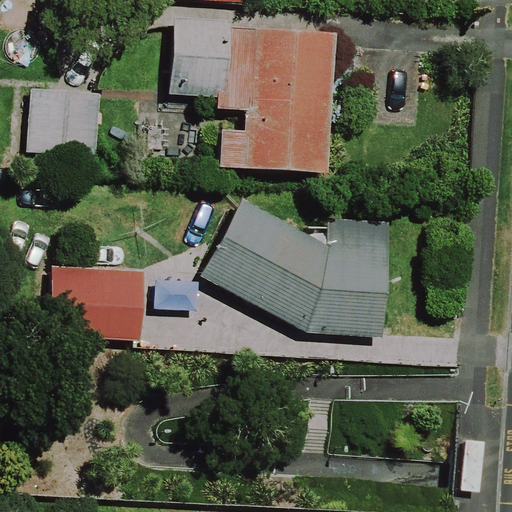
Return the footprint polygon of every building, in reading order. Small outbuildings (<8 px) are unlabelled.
[(244,10),(244,0),(165,0),(165,5),(244,10)] [(159,104),(207,106),(206,118),(235,119),(234,138),(211,137),(210,176),(319,181),(325,40),(218,35),(218,28),(162,26),(159,104)] [(93,100),(24,95),(19,158),(88,162),(93,100)] [(319,255),(231,208),(190,284),(296,341),(372,346),(378,258),(319,255)] [(135,278),(42,275),(39,341),(132,344),(135,278)]
